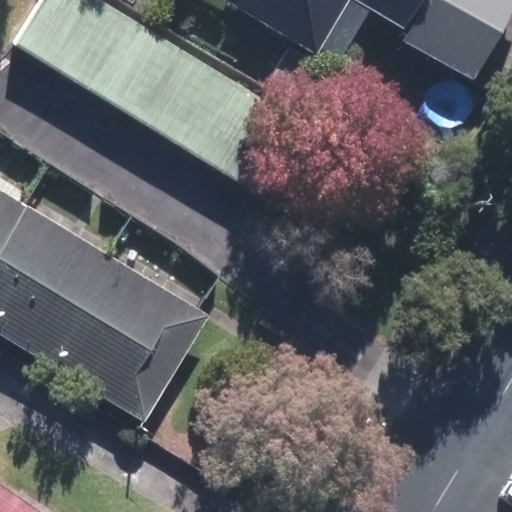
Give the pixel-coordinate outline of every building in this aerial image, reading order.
[(88,0),(35,0),(3,52),(249,202),(296,126),(88,0)] [(213,0),(209,7),(334,79),(379,0),(213,0)] [(406,0),(381,43),(458,87),(508,0),(406,0)] [(0,199),(0,348),(135,430),(201,322),(0,199)] [(22,511),(0,496),(0,511),(22,511)]
